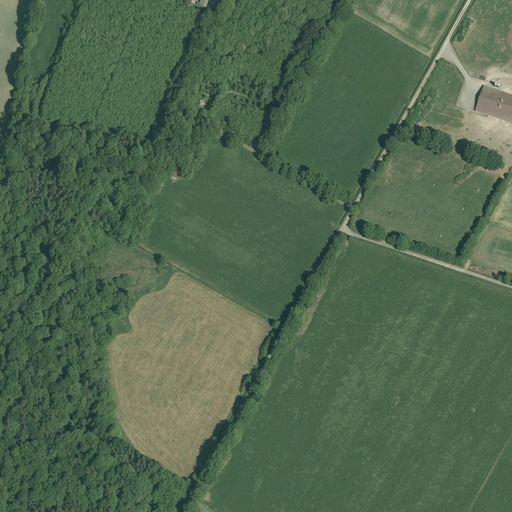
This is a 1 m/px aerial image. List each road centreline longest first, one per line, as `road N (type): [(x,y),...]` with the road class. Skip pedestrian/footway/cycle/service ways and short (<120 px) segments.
road 1 (track): [(466,0),(182,511)]
road 2 (track): [(352,205),(194,111)]
road 3 (unclassified): [(511,284),(342,225)]
